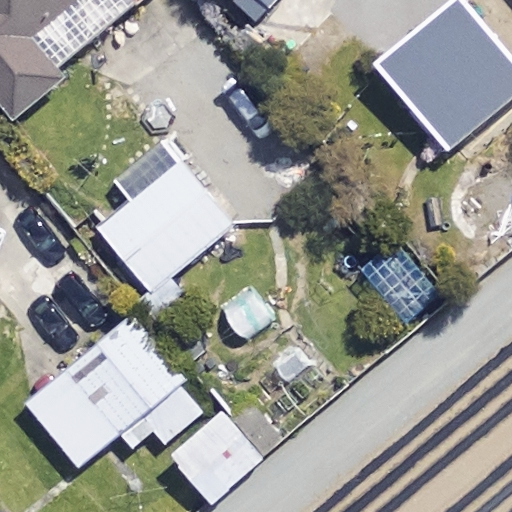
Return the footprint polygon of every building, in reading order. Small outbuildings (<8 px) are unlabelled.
[(60,70),(143,0),(0,0),(0,104),(13,121),(66,77),(60,70)] [(238,0),(266,23),(285,0),(238,0)] [(511,48),(475,0),(463,0),(383,62),(441,138),(470,116),(481,131),(511,106),(511,48)] [(511,0),(475,0),(511,48),(511,0)] [(84,242),(152,323),(186,294),(172,277),(233,226),(164,143),(116,183),(132,202),(84,242)] [(448,296),(408,242),(363,275),(402,329),(448,296)] [(128,448),(150,430),(163,446),(208,409),(133,317),(29,402),(81,467),(118,437),(128,448)] [(261,462),(222,416),(173,457),(212,503),(261,462)]
